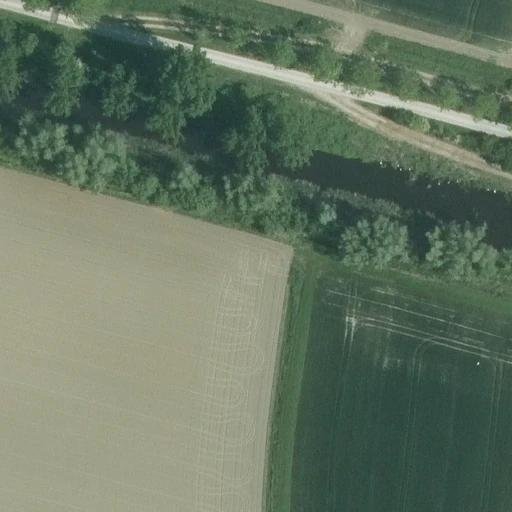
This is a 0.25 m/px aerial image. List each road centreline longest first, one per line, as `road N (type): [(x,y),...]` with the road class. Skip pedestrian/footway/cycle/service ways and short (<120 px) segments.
road 1 (unclassified): [(511,135),(0,2)]
road 2 (track): [(77,23),(267,39),(511,104)]
road 3 (track): [(315,84),(378,126),(511,172)]
